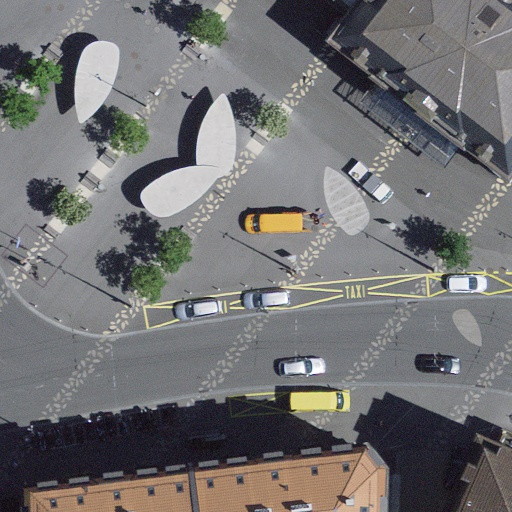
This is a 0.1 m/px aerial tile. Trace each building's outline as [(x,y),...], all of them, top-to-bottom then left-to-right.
[(511,0),(331,0),(357,19),(338,43),(382,78),(402,93),(425,111),(446,127),(461,138),(511,177),(511,0)] [(119,70),(121,49),(112,42),(93,42),(81,55),(75,81),(76,112),(81,125),(93,116),(108,98),(119,70)] [(157,179),(141,192),(142,204),(156,217),(173,216),(196,202),(218,178),(229,173),(237,156),(235,116),(225,91),(208,109),(197,137),(197,166),(185,167),(157,179)] [(511,511),(511,464),(481,451),(453,511),(511,511)] [(137,481),(19,495),(21,511),(378,511),(372,455),(254,468),(137,481)]
